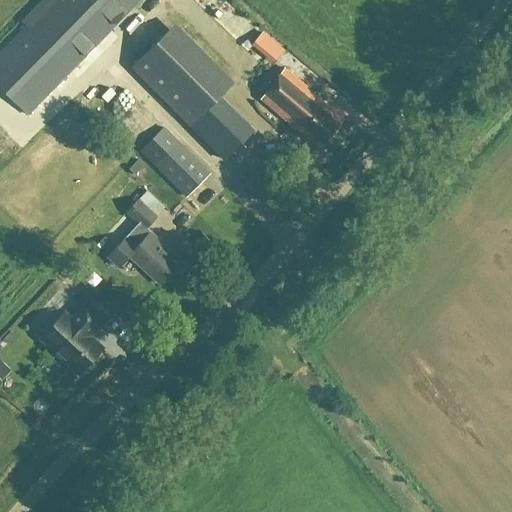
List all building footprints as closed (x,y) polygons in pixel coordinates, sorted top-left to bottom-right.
[(0,86),(26,113),(139,0),(52,0),(0,52),(0,86)] [(193,0),(213,14),(223,0),(193,0)] [(318,149),(344,118),(286,70),(261,101),(318,149)] [(113,73),(96,89),(122,116),(139,100),(113,73)] [(210,155),(251,143),(235,91),(194,103),(210,155)] [(163,128),(140,151),(186,197),(209,174),(163,128)] [(113,198),(128,212),(135,204),(138,201),(151,187),(137,173),(113,198)] [(153,191),(144,198),(157,216),(167,208),(153,191)] [(182,264),(149,234),(145,230),(157,218),(138,201),(135,204),(128,212),(127,213),(138,224),(108,257),(119,268),(130,256),(161,286),(182,264)] [(40,339),(79,375),(102,350),(89,338),(105,321),(85,303),(70,320),(64,314),(40,339)]
